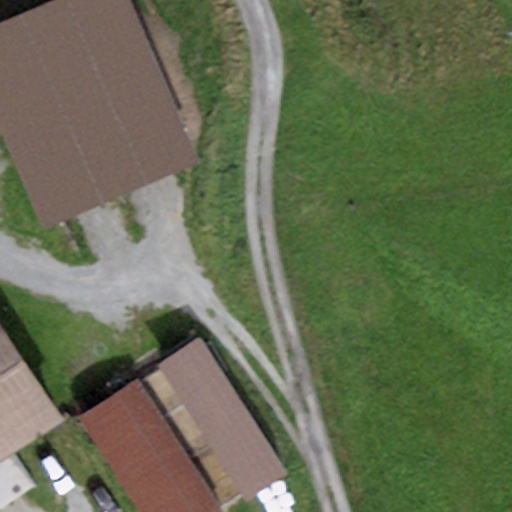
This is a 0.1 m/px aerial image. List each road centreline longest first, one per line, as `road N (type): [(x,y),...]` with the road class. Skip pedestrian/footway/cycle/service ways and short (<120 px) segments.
road 1 (track): [(254,0),(271,55),(257,178),(264,253),(337,511)]
road 2 (track): [(313,436),(239,341),(196,305),(144,288),(85,291),(0,268)]
